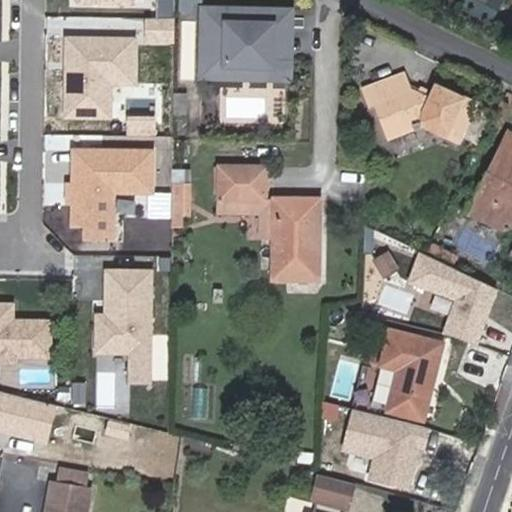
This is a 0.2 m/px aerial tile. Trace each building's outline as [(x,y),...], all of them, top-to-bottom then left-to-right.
[(204,10),(203,24),(250,25),(250,11),(204,10)] [(250,25),(203,24),(202,79),(233,80),(233,67),(266,68),(274,61),(275,12),(250,11),(250,25)] [(292,12),(275,12),(274,61),(266,68),(233,67),(233,80),(291,81),(292,12)] [(135,37),(62,36),(61,118),(111,119),(112,85),(134,86),(135,37)] [(406,79),(362,95),(369,113),(375,111),(386,143),(426,128),(458,141),(473,106),(432,89),(425,103),(413,97),(406,79)] [(511,208),(511,134),(509,133),(503,145),(477,194),(469,210),(504,228),(511,226),(511,223),(511,211),(511,208)] [(165,149),(76,147),(74,233),(125,234),(125,197),(164,197),(165,149)] [(222,201),(256,202),(256,167),(222,167),(222,201)] [(256,167),(256,202),(267,202),(268,167),(256,167)] [(174,187),(173,226),(190,226),(191,203),(191,187),(174,187)] [(274,202),(274,240),(274,281),(321,282),(322,200),(275,199),(274,202)] [(222,212),(256,213),(256,202),(222,201),(222,212)] [(256,202),(256,213),(264,213),(264,239),(274,240),(274,202),(267,202),(256,202)] [(500,291),(417,253),(408,284),(454,302),(443,334),(479,347),(500,291)] [(151,268),(102,267),(102,312),(92,312),(91,354),(126,355),(125,383),(149,384),(151,268)] [(21,304),(0,303),(0,365),(60,366),(61,322),(21,321),(21,304)] [(426,420),(444,343),(392,330),(383,367),(399,371),(390,411),(426,420)] [(57,406),(0,391),(0,431),(48,444),(57,406)] [(432,429),(352,406),(339,449),(374,459),(367,481),(413,494),(432,429)] [(60,468),(57,483),(86,488),(89,473),(60,468)] [(338,480),(329,477),(323,502),(356,511),(362,486),(338,480)] [(86,511),(91,489),(86,488),(57,483),(52,482),(46,511),(86,511)]
